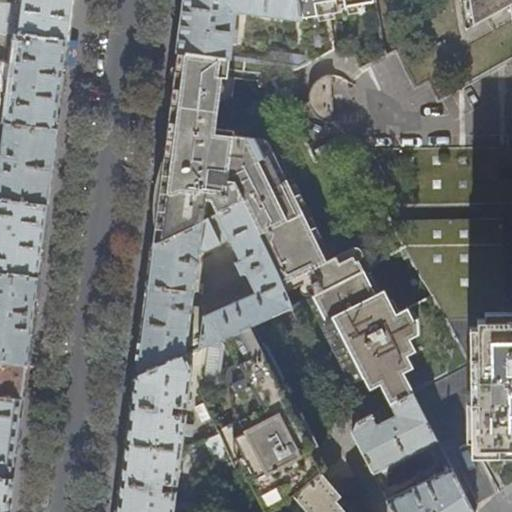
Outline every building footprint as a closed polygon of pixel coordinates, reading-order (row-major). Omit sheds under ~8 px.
[(0,0),(0,32),(8,34),(68,41),(73,0),(0,0)] [(184,0),(183,10),(178,51),(230,58),(233,41),(235,42),(237,41),(239,24),(235,23),(236,13),(241,10),(301,18),(298,0),(184,0)] [(298,0),(301,18),(308,56),(308,62),(334,49),(329,8),(375,1),(374,0),(298,0)] [(511,0),(468,0),(473,26),(511,3),(511,0)] [(0,98),(0,96),(4,66),(8,34),(0,32),(0,98)] [(68,42),(68,41),(8,34),(4,66),(14,67),(11,97),(0,96),(0,98),(0,122),(5,123),(57,130),(61,95),(68,42)] [(239,78),(242,60),(230,58),(178,51),(175,76),(165,152),(161,158),(154,174),(151,192),(150,206),(151,213),(153,223),(155,230),(153,244),(243,203),(276,271),(285,292),(306,281),(313,296),(365,268),(366,268),(368,262),(368,257),(366,253),(364,252),(362,250),(360,249),(354,249),(335,259),(337,264),(328,269),(323,259),(328,257),(288,176),(283,178),(283,177),(266,144),(259,139),(251,137),(238,136),(238,132),(229,130),(235,78),(239,78)] [(299,67),(308,62),(308,56),(272,52),(271,63),(299,67)] [(333,125),(332,76),(331,76),(321,78),(319,80),(314,85),(310,90),(309,93),(308,101),(309,106),(310,109),(311,112),(315,118),(318,120),(323,123),(330,125),(333,125)] [(55,141),(57,130),(5,123),(3,140),(0,139),(0,199),(47,205),(54,149),(55,141)] [(40,261),(47,205),(0,199),(0,272),(38,278),(40,261)] [(276,271),(243,203),(153,244),(146,299),(136,377),(186,354),(220,339),(253,325),(291,307),(285,292),(276,271)] [(506,319),(503,219),(390,222),(405,248),(461,347),(460,348),(461,349),(468,363),(410,395),(434,440),(478,439),(476,320),(506,319)] [(461,347),(405,248),(371,267),(370,266),(366,268),(365,268),(313,296),(309,298),(325,330),(347,375),(351,383),(364,377),(370,388),(380,383),(384,390),(429,366),(461,349),(460,348),(461,347)] [(0,361),(27,364),(33,310),(34,304),(38,278),(0,272),(0,361)] [(478,439),(478,447),(511,446),(511,318),(506,319),(476,320),(478,439)] [(235,419),(214,430),(231,463),(255,511),(275,511),(321,472),(327,467),(301,418),(266,350),(253,325),(220,339),(232,364),(229,365),(226,369),(225,374),(238,400),(228,406),(235,419)] [(410,395),(468,363),(461,349),(429,366),(384,390),(387,395),(391,403),(410,395)] [(193,367),(186,354),(136,377),(129,429),(123,476),(118,511),(174,511),(175,509),(185,510),(186,503),(176,502),(177,491),(176,491),(177,483),(178,483),(184,435),(192,436),(193,425),(185,424),(187,414),(173,412),(174,405),(188,407),(193,367)] [(23,391),(27,364),(0,361),(0,396),(22,399),(23,391)] [(472,511),(434,440),(410,395),(391,403),(387,406),(392,418),(379,424),(374,412),(356,420),(352,431),(374,473),(429,445),(443,470),(387,500),(393,511),(472,511)] [(17,440),(22,399),(0,396),(0,477),(12,479),(17,440)] [(340,495),(321,472),(275,511),(345,511),(335,500),(340,495)] [(0,511),(7,511),(12,479),(0,477),(0,511)]
